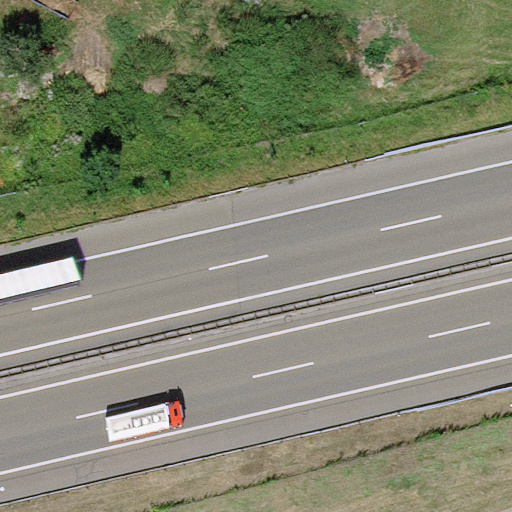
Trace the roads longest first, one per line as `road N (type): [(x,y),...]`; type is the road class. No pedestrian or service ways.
road 1 (motorway): [(511,198),(0,316)]
road 2 (motorway): [(0,435),(511,318)]
